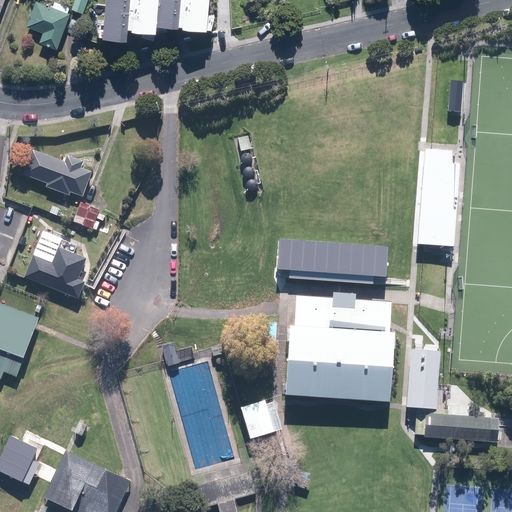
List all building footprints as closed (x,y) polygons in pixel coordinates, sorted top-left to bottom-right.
[(54,6),(37,0),(27,27),(44,33),(40,43),(57,49),(70,14),(69,13),(71,7),(56,1),(54,6)] [(89,0),(75,0),(73,9),(85,13),(89,0)] [(207,32),(209,0),(105,0),(102,40),(127,43),(128,31),(155,34),(156,27),(207,32)] [(463,80),(450,80),(449,111),(462,111),(463,82),(463,80)] [(238,138),(241,151),(251,149),(248,136),(238,138)] [(67,155),(65,161),(31,149),(22,174),(49,183),(47,188),(70,196),(71,192),(84,196),(92,173),(81,169),(83,161),(67,155)] [(452,151),(426,149),(418,243),(454,246),(460,164),(451,164),(452,151)] [(252,153),(242,155),(249,191),(258,189),(252,153)] [(73,221),(93,229),(100,210),(81,202),(73,221)] [(77,245),(42,231),(24,277),(77,298),(79,298),(85,282),(78,280),(87,258),(74,253),(77,245)] [(388,246),(280,239),(280,241),(278,269),(289,270),(289,273),(289,278),(373,284),(374,280),(374,276),(386,277),(388,246)] [(332,299),(297,297),(295,325),(290,325),(286,395),(391,402),(391,396),(395,336),(395,332),(390,332),(391,301),(355,299),(355,294),(333,293),(332,299)] [(0,302),(0,378),(2,379),(4,372),(18,378),(37,328),(38,326),(39,324),(41,318),(0,302)] [(174,342),(162,346),(169,366),(181,363),(174,342)] [(407,407),(436,409),(438,385),(441,351),(439,351),(414,349),(411,349),(407,407)] [(242,407),(241,407),(251,439),(275,432),(265,400),(242,407)] [(499,418),(424,414),(422,438),(497,443),(499,418)] [(0,456),(0,471),(29,484),(39,463),(32,460),(38,448),(10,435),(0,456)] [(117,511),(133,482),(66,450),(45,497),(75,511),(117,511)] [(191,493),(196,509),(218,503),(221,511),(237,511),(233,498),(276,485),(270,464),(206,483),(189,488),(191,493)] [(311,473),(299,469),(294,483),(305,487),(311,473)]
